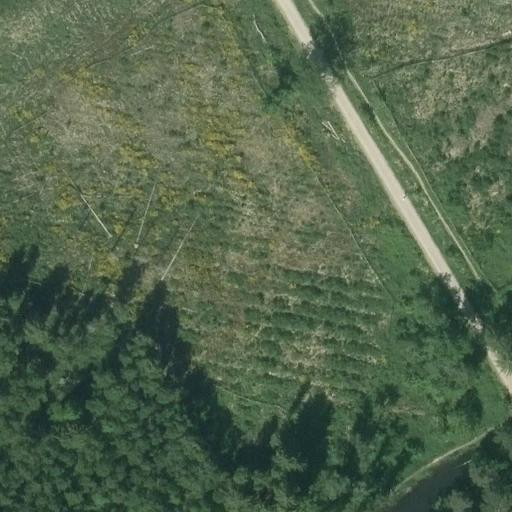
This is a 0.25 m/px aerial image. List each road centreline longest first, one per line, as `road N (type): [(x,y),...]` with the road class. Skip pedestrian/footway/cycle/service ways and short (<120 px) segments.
road 1 (track): [(511,398),(280,0)]
road 2 (unknown): [(511,313),(315,0)]
